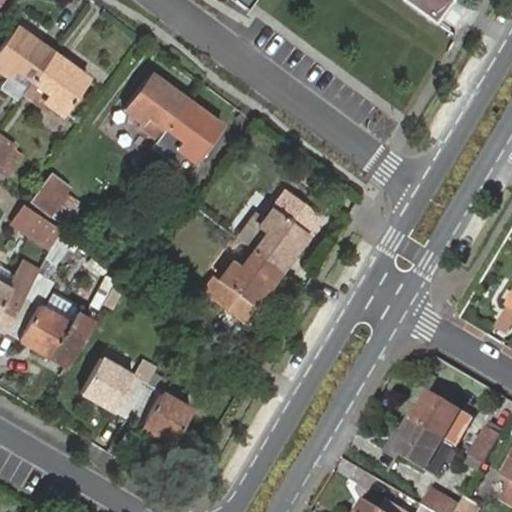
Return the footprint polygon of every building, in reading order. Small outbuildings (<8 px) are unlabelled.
[(452,0),(406,0),(406,1),(439,26),(456,3),(452,0)] [(29,84),(50,55),(15,29),(0,48),(0,70),(9,78),(1,90),(17,101),(29,84)] [(87,81),(50,55),(29,84),(45,97),(42,103),(61,117),(87,81)] [(162,131),(183,102),(148,75),(122,110),(143,124),(146,120),(162,131)] [(219,128),(183,102),(162,131),(177,142),(174,148),(194,162),(219,128)] [(140,128),(155,141),(162,131),(146,120),(143,124),(140,128)] [(155,141),(153,143),(169,155),(174,148),(177,142),(162,131),(155,141)] [(0,137),(0,166),(13,149),(0,137)] [(310,169),(300,180),(328,201),(338,190),(310,169)] [(50,177),(32,202),(48,215),(66,189),(50,177)] [(256,215),(236,241),(248,250),(278,274),(306,235),(271,208),(263,221),(256,215)] [(50,253),(61,234),(34,217),(23,236),(50,253)] [(252,310),(278,274),(248,250),(237,266),(232,261),(216,282),(209,277),(199,291),(221,308),(224,305),(232,295),(252,310)] [(130,253),(115,274),(128,283),(143,262),(130,253)] [(0,284),(9,290),(17,277),(0,266),(0,284)] [(0,330),(3,333),(34,281),(19,273),(17,277),(9,290),(0,284),(0,330)] [(34,281),(3,333),(46,359),(65,370),(90,326),(72,316),(66,324),(38,307),(50,285),(36,276),(34,281)] [(244,320),(252,310),(232,295),(224,305),(244,320)] [(126,419),(145,386),(131,377),(100,359),(82,393),(113,412),(126,419)] [(145,386),(153,373),(139,364),(131,377),(145,386)] [(164,381),(153,373),(145,386),(157,393),(164,381)] [(157,393),(145,386),(126,419),(138,427),(169,445),(189,412),(157,393)] [(418,407),(409,422),(456,450),(474,419),(429,394),(421,408),(418,407)] [(100,434),(112,442),(126,419),(113,412),(100,434)] [(126,419),(112,442),(125,449),(138,427),(126,419)] [(456,450),(409,422),(400,438),(403,440),(395,454),(439,479),(456,450)] [(484,467),(502,436),(487,427),(469,458),(484,467)] [(511,462),(503,477),(511,482),(511,462)] [(511,485),(502,502),(511,508),(511,485)] [(430,493),(421,506),(423,508),(429,511),(457,511),(458,510),(430,493)] [(465,498),(458,510),(457,511),(475,511),(479,507),(465,498)]
